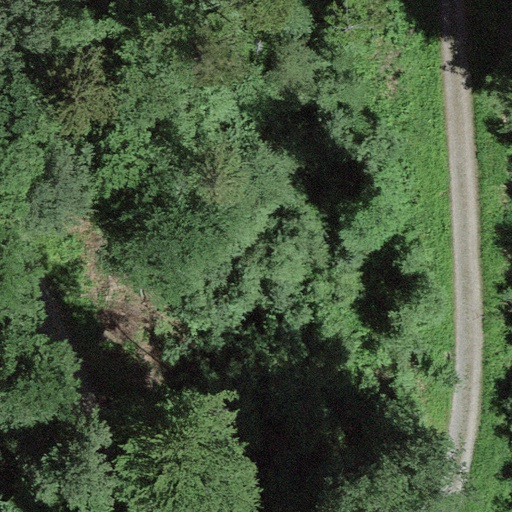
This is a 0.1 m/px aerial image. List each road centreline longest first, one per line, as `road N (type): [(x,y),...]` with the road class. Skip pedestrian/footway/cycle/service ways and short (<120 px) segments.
road 1 (track): [(454,0),(472,349),(455,511)]
road 2 (track): [(102,511),(103,449),(0,219)]
